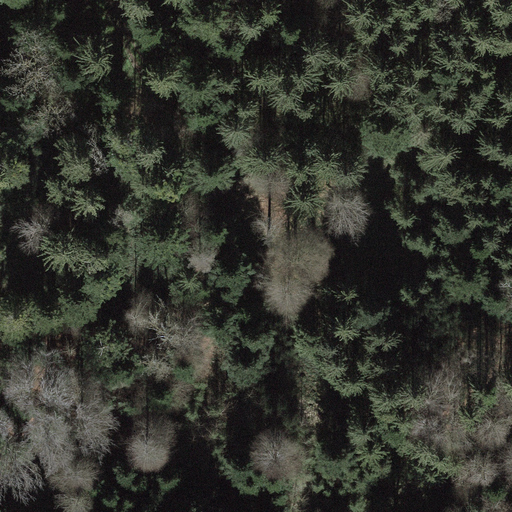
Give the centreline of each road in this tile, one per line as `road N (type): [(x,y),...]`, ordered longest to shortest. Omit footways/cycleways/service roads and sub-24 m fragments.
road 1 (track): [(112,0),(112,18),(232,189),(247,255),(202,361),(92,465),(25,511)]
road 2 (track): [(232,189),(316,206),(511,78)]
